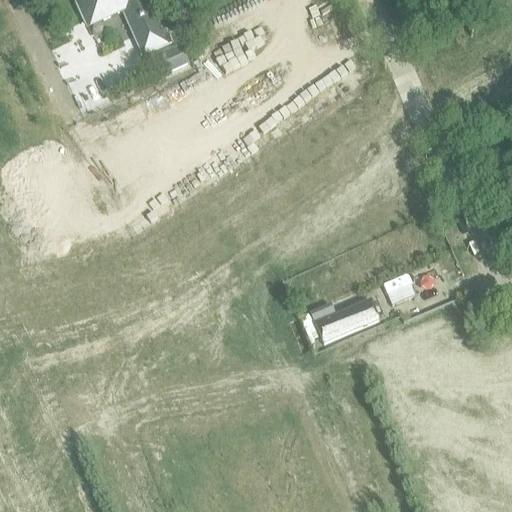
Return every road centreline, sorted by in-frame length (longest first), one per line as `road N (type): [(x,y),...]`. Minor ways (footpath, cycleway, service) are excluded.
road 1 (residential): [(428,128),(219,284)]
road 2 (residential): [(219,284),(333,511)]
road 3 (residential): [(219,284),(0,335)]
road 4 (residential): [(511,282),(495,269),(428,128)]
road 5 (residential): [(428,128),(364,0)]
